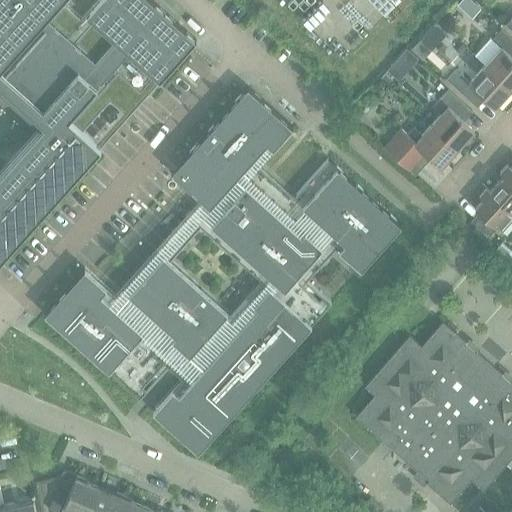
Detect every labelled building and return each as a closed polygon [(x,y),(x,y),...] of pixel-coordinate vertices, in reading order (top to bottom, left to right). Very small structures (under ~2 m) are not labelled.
[(0,258),(101,146),(79,126),(120,81),(142,101),(197,40),(152,0),(99,0),(82,19),(65,4),(68,0),(0,0),(0,91),(41,128),(0,173),(0,258)] [(466,13),(474,4),(469,0),(461,0),(457,4),(466,13)] [(502,46),(486,64),(511,87),(511,37),(502,29),(493,39),(502,46)] [(423,34),(411,48),(423,59),(435,45),(423,34)] [(407,48),(399,56),(408,65),(413,64),(418,59),(407,48)] [(496,106),(511,87),(486,64),(470,81),(456,68),(447,78),(472,100),(480,92),(496,106)] [(195,172),(185,184),(206,203),(120,299),(85,268),(44,313),(139,399),(168,366),(182,378),(153,411),(164,421),(177,433),(189,444),(198,451),(200,449),(332,302),(307,280),(336,247),(361,269),(402,224),(328,158),(289,201),(254,170),(293,126),(248,86),(243,91),(181,160),(195,172)] [(442,113),(432,123),(458,147),(475,129),(459,114),(467,106),(449,89),(433,105),(442,113)] [(442,165),(458,147),(432,123),(423,134),(414,126),(408,133),(402,128),(393,137),(385,147),(410,169),(426,151),(442,165)] [(505,175),(511,181),(511,167),(511,168),(508,164),(501,172),(505,175)] [(491,191),(511,210),(511,181),(505,175),(491,191)] [(502,231),(511,219),(511,210),(491,191),(487,187),(480,195),(484,198),(476,208),(480,211),(472,220),(490,236),(498,227),(502,231)] [(511,267),(511,249),(502,241),(494,251),(511,267)] [(511,384),(510,387),(499,377),(502,374),(477,352),(474,355),(463,345),(466,342),(443,322),(422,346),(410,335),(367,384),(376,393),(357,414),(382,436),(384,435),(395,445),(393,446),(418,468),(420,467),(431,476),(427,480),(450,500),(471,476),(483,487),(511,454),(511,384)] [(72,511),(73,511),(87,511),(98,488),(79,479),(80,477),(76,475),(60,511),(72,511)] [(57,488),(49,509),(56,511),(59,511),(67,492),(57,488)] [(98,488),(87,511),(113,511),(121,494),(114,491),(113,494),(98,488)] [(121,494),(113,511),(139,511),(142,507),(122,498),(123,495),(121,494)] [(361,511),(380,511),(384,508),(370,497),(359,510),(361,511)] [(8,504),(9,511),(34,511),(32,502),(13,505),(13,503),(8,504)]
